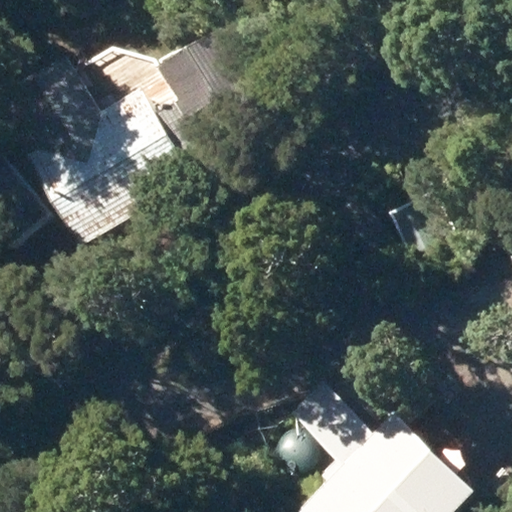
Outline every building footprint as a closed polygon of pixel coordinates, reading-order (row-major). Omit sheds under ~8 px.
[(511,0),(498,0),(511,8),(511,0)] [(460,4),(427,42),(465,76),(499,38),(460,4)] [(189,67),(205,98),(185,109),(173,87),(130,110),(102,59),(35,95),(65,150),(55,155),(102,242),(220,179),(207,155),(231,142),(218,118),(290,80),(262,28),(189,67)] [(35,167),(6,191),(42,236),(71,213),(35,167)] [(415,185),(366,217),(402,272),(451,240),(415,185)] [(356,480),(326,511),(492,511),(511,491),(428,412),(414,427),(355,370),(314,414),(363,461),(350,475),(356,480)]
